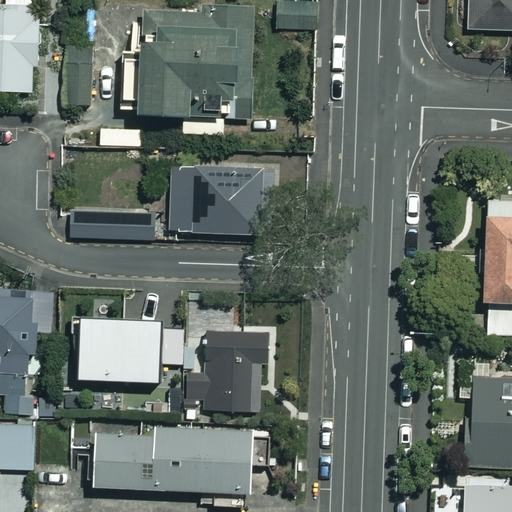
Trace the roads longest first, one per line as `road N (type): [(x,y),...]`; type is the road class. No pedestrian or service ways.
road 1 (residential): [(0,219),(40,243),(102,262),(370,274)]
road 2 (tertiary): [(370,274),(362,511)]
road 3 (tertiary): [(380,104),(370,274)]
road 4 (residential): [(380,104),(511,109)]
